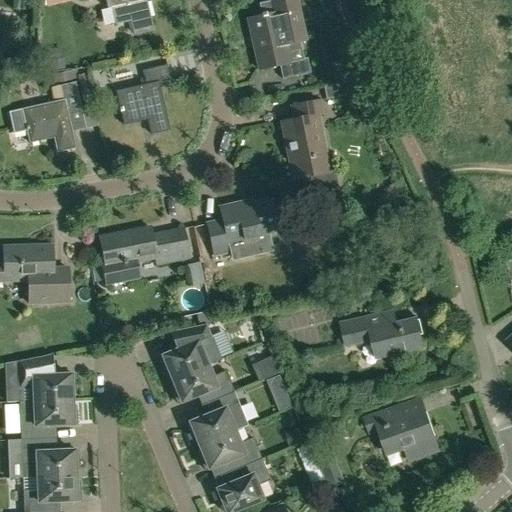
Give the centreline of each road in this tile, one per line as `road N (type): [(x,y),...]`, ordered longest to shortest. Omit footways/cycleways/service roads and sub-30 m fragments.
road 1 (residential): [(0,201),(64,197),(194,164),(217,133),(219,112),(196,0)]
road 2 (residential): [(189,511),(136,365),(104,372)]
road 3 (residential): [(511,442),(461,270)]
road 4 (residential): [(104,372),(111,511)]
